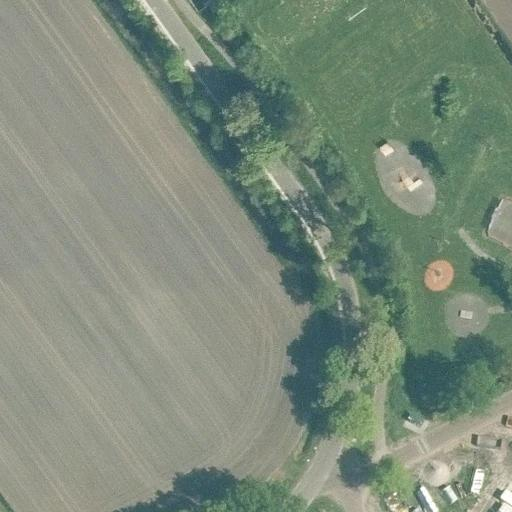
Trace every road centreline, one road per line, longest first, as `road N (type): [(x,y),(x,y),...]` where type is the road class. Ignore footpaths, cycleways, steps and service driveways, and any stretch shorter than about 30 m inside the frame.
road 1 (tertiary): [(317,477),(336,436),(354,352),(336,260),(154,0)]
road 2 (residential): [(511,405),(340,493)]
